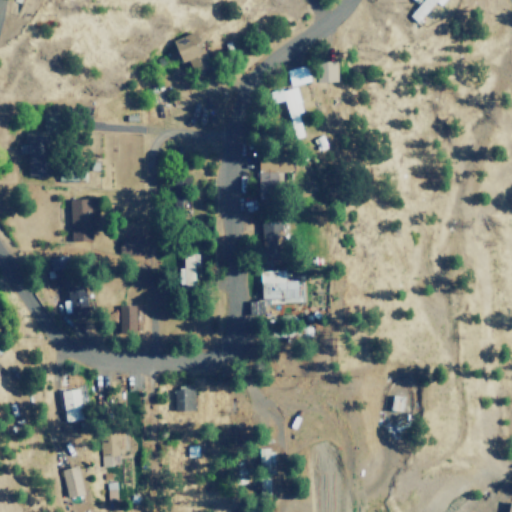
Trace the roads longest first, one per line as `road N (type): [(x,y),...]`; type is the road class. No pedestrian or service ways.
road 1 (residential): [(0,256),(75,352),(125,365),(231,358),(240,340),(231,141),(237,109),(253,75),(349,0)]
road 2 (residential): [(231,141),(163,138),(150,158),(151,364)]
